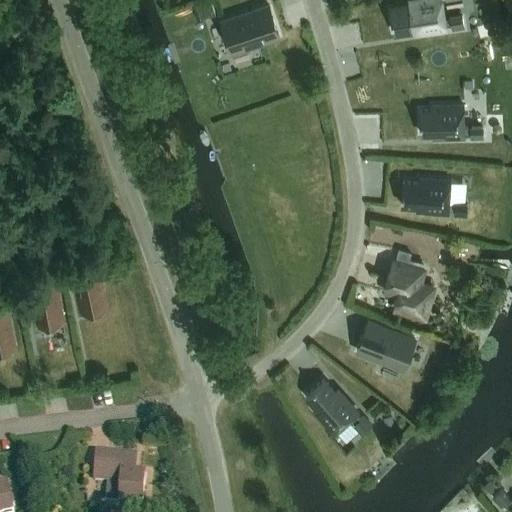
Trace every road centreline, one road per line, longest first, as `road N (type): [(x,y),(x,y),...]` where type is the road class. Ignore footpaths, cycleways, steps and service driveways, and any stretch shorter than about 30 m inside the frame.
road 1 (residential): [(200,399),(284,355),(332,300),(352,257),(346,137),(309,0)]
road 2 (unclassified): [(200,399),(58,0)]
road 3 (residential): [(0,431),(200,399)]
